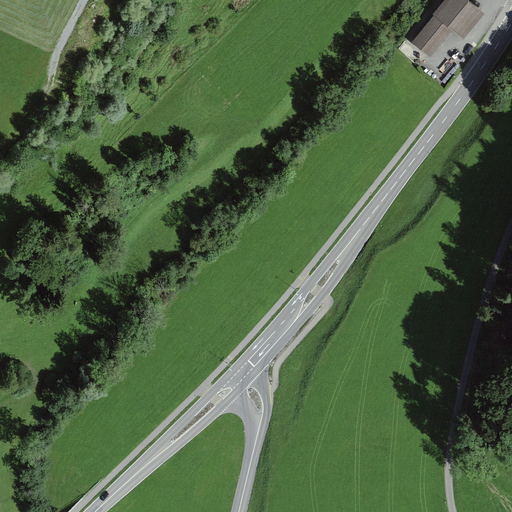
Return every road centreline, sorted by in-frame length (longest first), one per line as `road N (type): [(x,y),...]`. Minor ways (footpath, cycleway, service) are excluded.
road 1 (unclassified): [(452,511),(448,458),(461,389),(511,225)]
road 2 (secondary): [(511,23),(351,241)]
road 3 (secondary): [(253,374),(322,295),(351,241)]
road 4 (secondary): [(351,241),(246,357)]
